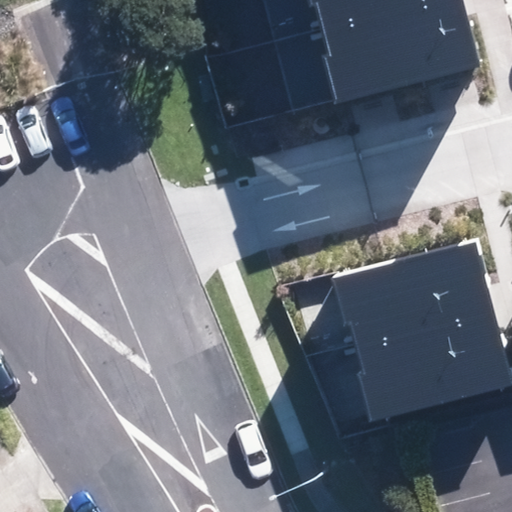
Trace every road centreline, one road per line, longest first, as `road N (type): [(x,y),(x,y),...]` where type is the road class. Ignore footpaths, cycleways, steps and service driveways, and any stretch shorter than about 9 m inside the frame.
road 1 (residential): [(35,167),(134,374)]
road 2 (residential): [(134,374),(248,511)]
road 3 (residential): [(181,511),(134,374)]
